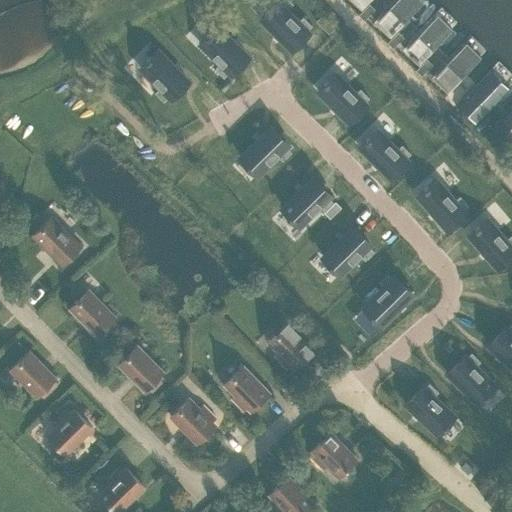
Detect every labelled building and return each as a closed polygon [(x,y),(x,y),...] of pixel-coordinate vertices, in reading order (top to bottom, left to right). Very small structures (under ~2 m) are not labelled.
[(351,0),(360,9),(368,0),(351,0)] [(421,0),(396,0),(375,22),(389,36),(423,1),(421,0)] [(298,21),(278,2),(271,9),(270,7),(266,11),(268,12),(260,19),(290,49),(308,31),(307,30),(312,25),(303,16),(298,21)] [(369,4),(358,15),(364,20),(375,9),(369,4)] [(437,15),(403,50),(418,64),(452,29),(437,15)] [(247,56),(218,26),(211,33),(209,32),(206,35),(207,36),(200,44),(219,63),(214,68),(223,77),(228,72),(230,73),(247,56)] [(398,31),(387,43),(393,48),(403,37),(398,31)] [(466,43),(432,78),(446,92),(480,57),(466,43)] [(187,80),(158,50),(150,57),(149,56),(146,59),(147,61),(140,68),(159,87),(154,92),(163,101),(168,96),(170,98),(187,80)] [(426,60),(416,71),(421,76),(432,65),(426,60)] [(494,70),(460,105),(474,119),(509,85),(494,70)] [(369,97),(360,88),(355,93),(336,74),(328,81),(327,79),(324,83),(325,84),(318,91),(347,121),(365,103),(364,102),(369,97)] [(511,106),(486,133),(503,150),(511,140),(511,106)] [(36,146),(41,136),(24,126),(19,136),(36,146)] [(287,145),(281,138),(270,127),(240,157),(247,164),(246,165),(249,169),(251,167),(258,174),(277,155),(282,160),(291,151),(286,146),(287,145)] [(410,153),(401,144),(396,149),(377,130),(370,137),(369,135),(365,139),(367,140),(359,147),(389,177),(407,159),(405,158),(410,153)] [(333,202),(328,197),(330,196),(312,178),(282,207),(289,215),(288,216),(291,219),(293,218),(300,225),(319,206),(324,211),(333,202)] [(454,200),(436,179),(428,186),(427,185),(424,188),(425,189),(417,196),(445,228),(464,211),(462,210),(468,205),(459,195),(454,200)] [(62,264),(80,246),(50,216),(33,234),(62,264)] [(511,236),(510,234),(505,239),(487,219),(480,225),(478,224),(475,227),(476,228),(468,235),(496,267),(511,252),(511,236)] [(368,246),(370,244),(352,226),(322,256),(330,263),(328,265),(332,268),(333,267),(340,274),(359,255),(364,260),(373,251),(368,246)] [(412,294),(394,277),(392,278),(387,273),(378,282),(383,287),(364,306),(371,314),(370,315),(373,318),(375,317),(382,324),(412,294)] [(114,316),(87,289),(69,307),(96,334),(99,332),(102,336),(115,323),(111,319),(114,316)] [(268,340),(279,352),(275,356),(287,368),(291,364),(294,368),(312,350),(286,323),(268,340)] [(511,323),(506,328),(505,327),(488,346),(511,367),(511,323)] [(136,345),(128,353),(118,363),(145,390),(147,387),(151,391),(164,379),(160,375),(163,372),(136,345)] [(28,351),(26,353),(10,368),(37,395),(39,393),(43,397),(56,384),(52,380),(55,378),(28,351)] [(494,385),(475,366),(480,361),(471,352),(466,357),(465,355),(447,373),(477,403),(484,395),(485,397),(489,394),(487,392),(494,385)] [(251,410),(269,393),(242,366),(224,383),(235,395),(231,399),(243,411),(247,407),(251,410)] [(410,402),(406,406),(418,417),(430,429),(433,433),(451,415),(424,388),(421,392),(417,388),(407,398),(410,402)] [(188,398),(170,415),(197,442),(215,425),(211,421),(215,417),(203,405),(199,409),(188,398)] [(47,436),(65,454),(92,427),(74,409),(71,412),(67,408),(55,420),(59,424),(47,436)] [(312,449),(315,453),(311,457),(323,469),(327,465),(338,476),(356,459),(330,432),(312,449)] [(99,494),(116,511),(117,511),(144,486),(127,468),(123,471),(119,467),(107,479),(111,483),(99,494)] [(280,511),(284,509),(287,511),(303,511),(313,503),(287,476),(269,493),(272,497),(268,501),(279,511),(280,511)]
